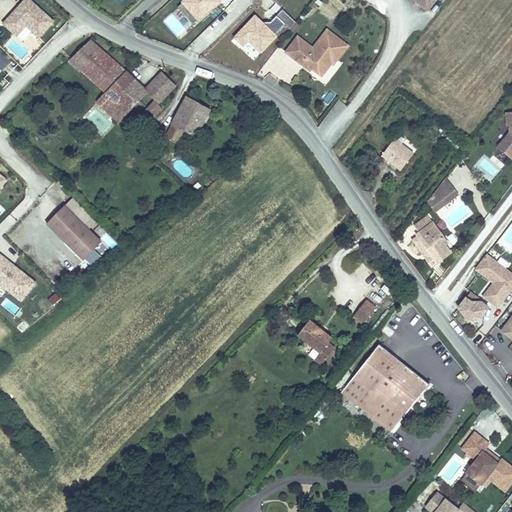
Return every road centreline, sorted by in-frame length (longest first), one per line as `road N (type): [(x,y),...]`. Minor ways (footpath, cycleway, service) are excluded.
road 1 (unclassified): [(511,405),(283,104),(125,36)]
road 2 (unknown): [(484,370),(419,464),(393,481),(299,475),(271,489),(252,511)]
